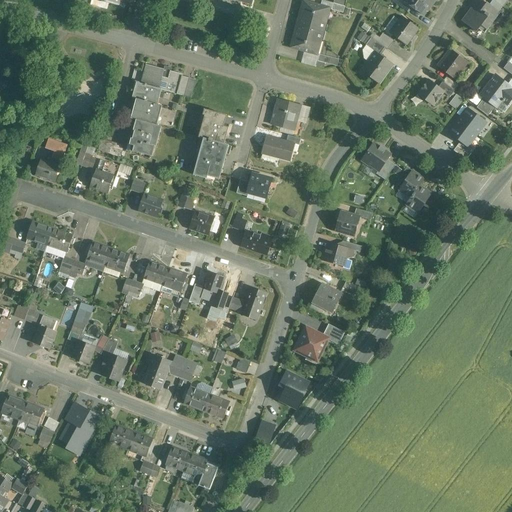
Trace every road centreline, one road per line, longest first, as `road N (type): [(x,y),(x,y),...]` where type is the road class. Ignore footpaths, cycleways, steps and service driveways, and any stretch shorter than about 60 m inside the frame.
road 1 (residential): [(296,278),(241,444),(0,353)]
road 2 (tertiary): [(243,511),(490,196)]
road 3 (residential): [(296,278),(13,186)]
road 4 (residential): [(376,113),(340,155),(296,278)]
road 5 (residential): [(62,21),(13,186)]
road 6 (residential): [(376,113),(490,196)]
road 7 (residential): [(135,41),(267,77)]
